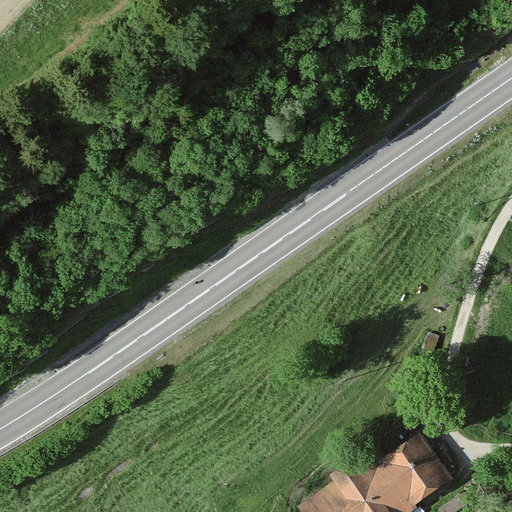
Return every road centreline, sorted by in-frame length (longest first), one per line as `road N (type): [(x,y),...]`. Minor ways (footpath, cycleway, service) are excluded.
road 1 (secondary): [(511,78),(0,428)]
road 2 (track): [(511,448),(458,442),(443,409),(461,319),(511,207)]
